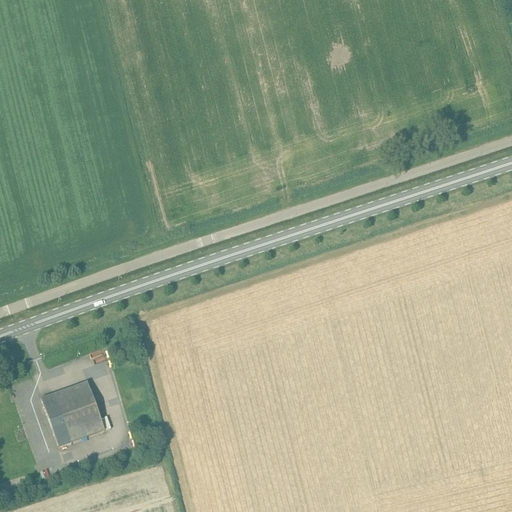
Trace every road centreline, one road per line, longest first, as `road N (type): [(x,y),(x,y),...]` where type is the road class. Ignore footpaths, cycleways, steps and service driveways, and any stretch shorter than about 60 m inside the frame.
road 1 (primary): [(0,335),(511,163)]
road 2 (unclassified): [(0,312),(511,140)]
